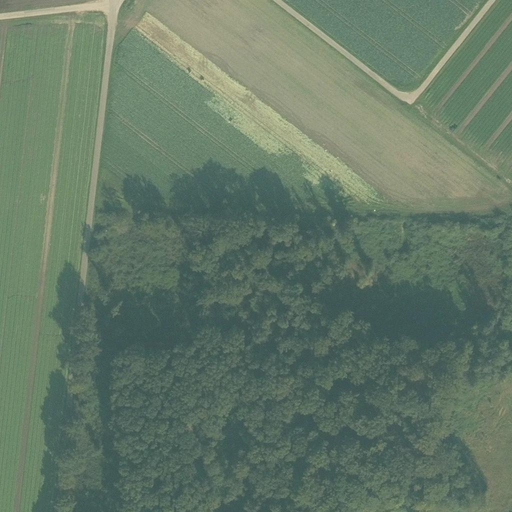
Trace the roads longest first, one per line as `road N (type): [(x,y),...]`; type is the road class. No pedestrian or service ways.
road 1 (track): [(112,3),(56,511)]
road 2 (track): [(492,0),(416,95),(401,97),(274,0)]
road 3 (track): [(401,97),(511,182)]
